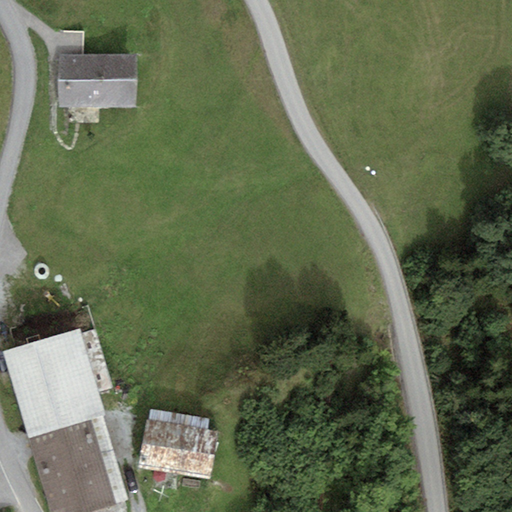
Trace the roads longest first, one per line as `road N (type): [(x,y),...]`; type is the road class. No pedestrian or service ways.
road 1 (unclassified): [(437,511),(382,248),(302,123),(254,0)]
road 2 (unclassified): [(0,1),(21,42),(26,77),(0,194)]
